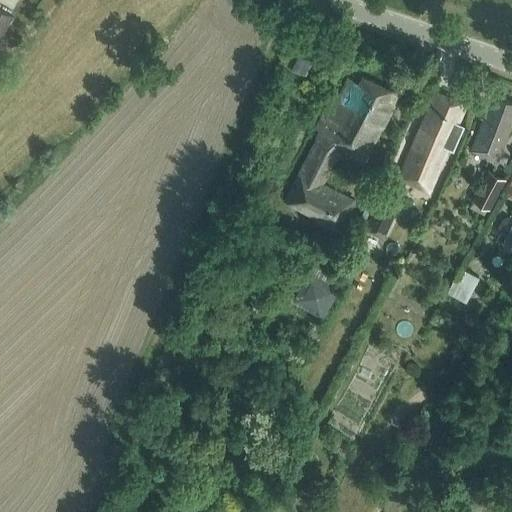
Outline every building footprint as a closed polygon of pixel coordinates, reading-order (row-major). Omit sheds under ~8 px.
[(0,7),(0,36),(12,14),(0,7)] [(284,62),(293,67),(302,48),(293,44),(284,62)] [(313,53),(302,48),(293,67),(304,72),(313,53)] [(362,162),(399,90),(362,72),(357,81),(348,76),(325,117),(322,115),(315,127),(318,129),(284,199),(316,217),(314,221),(338,233),(355,198),(317,179),(325,163),(329,165),(336,149),(362,162)] [(428,190),(448,144),(446,143),(464,102),(437,90),(398,176),(428,190)] [(511,99),(489,91),(483,108),(485,109),(470,148),(497,158),(511,119),(511,99)] [(490,208),(506,177),(488,168),(471,198),(490,208)] [(384,239),(398,207),(377,197),(362,229),(384,239)] [(511,249),(511,222),(501,244),(511,249)] [(355,273),(366,252),(354,247),(344,267),(355,273)] [(446,289),(466,300),(479,275),(460,265),(446,289)] [(310,270),(292,299),(322,318),(339,289),(310,270)] [(350,404),(369,412),(376,397),(356,389),(350,404)]
